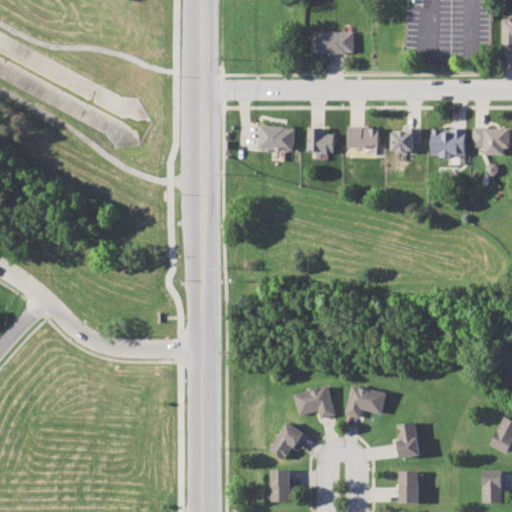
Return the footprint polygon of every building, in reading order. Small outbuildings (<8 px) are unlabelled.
[(511,51),(511,18),(501,18),(501,51),(511,51)] [(312,32),(312,53),(354,52),(353,30),(312,32)] [(295,127),(260,125),(260,148),(294,149),(295,127)] [(379,148),(380,126),(349,126),(348,147),(379,148)] [(335,134),(324,134),(324,127),(309,127),(309,151),(335,152),(335,134)] [(486,154),(510,153),(509,127),(473,128),(473,146),(486,146),(486,154)] [(432,156),(452,156),(452,163),(466,164),(466,128),(432,128),(432,156)] [(421,143),(421,129),(392,129),(392,151),(415,150),(414,143),(421,143)] [(354,383),(388,391),(383,413),(365,409),(363,417),(347,414),(354,383)] [(296,393),(329,384),(338,414),(323,419),(320,409),(302,414),(296,393)] [(491,444),(506,415),(511,418),(511,446),(509,453),(491,444)] [(270,448),(289,419),(307,432),(297,447),(293,445),(285,458),(270,448)] [(399,424),(417,422),(422,455),(400,458),(398,439),(401,439),(399,424)] [(272,470),(291,469),(291,500),(273,500),(272,470)] [(484,501),(484,469),(504,469),(504,501),(484,501)] [(400,470),(401,502),(420,502),(420,470),(400,470)]
